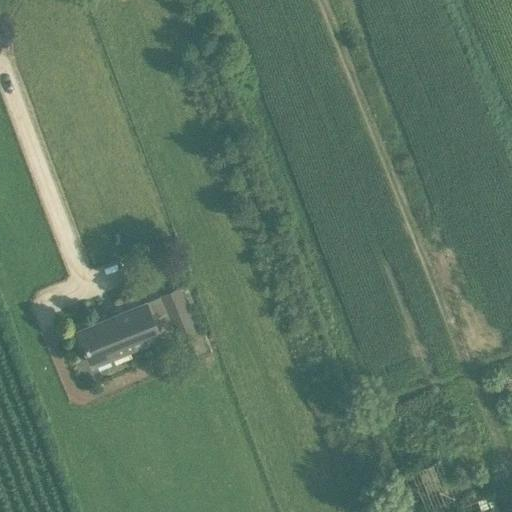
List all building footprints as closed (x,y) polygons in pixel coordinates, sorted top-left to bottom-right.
[(89,175),(65,184),(83,232),(107,222),(89,175)] [(204,349),(192,321),(180,290),(161,298),(185,357),(204,349)] [(159,338),(152,321),(145,304),(79,331),(93,366),(159,338)] [(454,496),(439,458),(409,470),(424,508),(454,496)] [(496,511),(491,496),(448,511),(496,511)]
